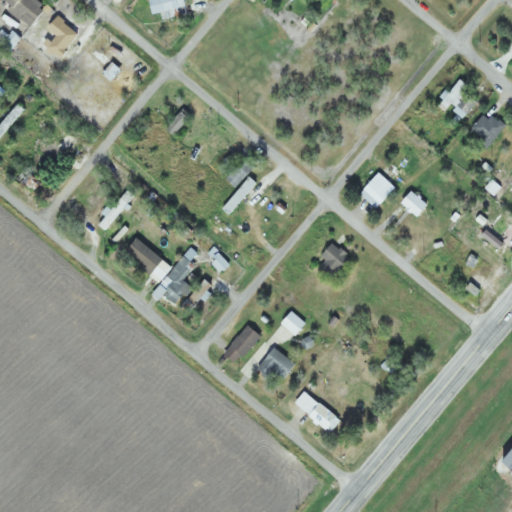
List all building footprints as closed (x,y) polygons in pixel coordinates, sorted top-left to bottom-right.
[(1,0),(19,27),(40,13),(32,0),(1,0)] [(143,0),(151,15),(157,11),(160,19),(177,10),(171,0),(143,0)] [(104,50),(125,69),(130,64),(109,44),(104,50)] [(107,81),(116,70),(108,63),(98,74),(107,81)] [(0,133),(19,109),(12,103),(0,118),(0,133)] [(465,134),(484,148),(502,126),(483,111),(465,134)] [(184,120),(178,113),(163,128),(168,134),(184,120)] [(251,165),(241,158),(224,180),(233,187),(251,165)] [(372,208),(391,188),(375,173),(356,194),(372,208)] [(252,185),(245,178),(218,207),(226,214),(252,185)] [(397,202),(411,216),(422,205),(408,191),(397,202)] [(510,246),(511,243),(511,229),(509,227),(500,238),(510,246)] [(120,252),(173,298),(198,269),(181,255),(169,269),(133,237),(120,252)] [(344,257),(329,243),(315,258),(330,272),(344,257)] [(220,272),(225,260),(209,254),(204,266),(220,272)] [(186,314),(210,288),(201,280),(177,306),(186,314)] [(277,322),(292,335),(302,324),(287,311),(277,322)] [(218,352),(230,365),(257,338),(245,326),(218,352)] [(259,375),(270,369),(274,377),(289,369),(278,349),(252,363),(259,375)] [(334,422),(303,391),(291,402),(323,434),(334,422)] [(511,438),(498,456),(505,462),(500,475),(502,475),(511,483),(511,438)]
